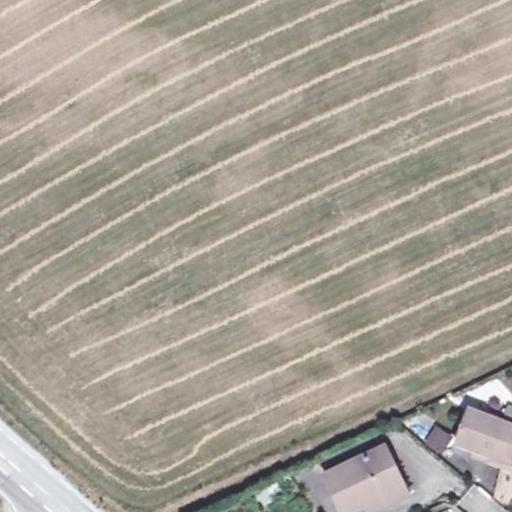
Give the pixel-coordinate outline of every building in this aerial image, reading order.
[(511,407),(505,406),(502,418),(511,420),(511,407)] [(505,424),(470,411),(458,447),(491,459),(489,465),(501,470),(511,438),(511,432),(504,428),(505,424)] [(424,446),(439,454),(450,434),(435,426),(424,446)] [(511,438),(501,470),(511,473),(511,438)] [(388,451),(327,479),(340,507),(362,497),(366,506),(405,489),(388,451)] [(251,493),(256,506),(286,493),(280,480),(251,493)] [(405,489),(366,506),(368,511),(380,511),(413,497),(408,487),(405,489)] [(362,497),(340,507),(342,511),(354,511),(366,506),(362,497)]
